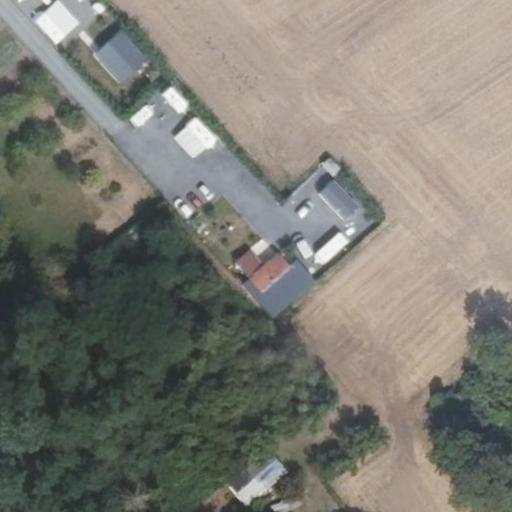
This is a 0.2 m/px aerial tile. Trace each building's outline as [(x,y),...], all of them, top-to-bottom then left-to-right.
[(147,64),(121,32),(93,57),(124,86),(147,64)] [(329,159),(321,165),(332,177),(340,170),(329,159)] [(359,209),(333,183),(322,192),(347,220),(359,209)] [(261,263),(251,249),(232,267),(261,295),(291,269),(275,251),(261,263)] [(0,344),(0,358),(14,346),(7,338),(0,344)] [(30,364),(14,346),(0,358),(0,360),(14,378),(30,364)] [(298,433),(292,426),(282,432),(289,440),(298,433)] [(370,439),(363,429),(353,436),(359,446),(370,439)] [(150,436),(139,445),(166,479),(177,471),(150,436)] [(276,473),(263,457),(240,476),(253,493),(276,473)]
